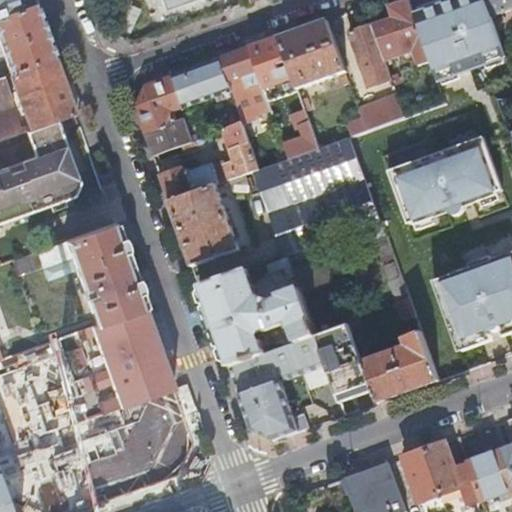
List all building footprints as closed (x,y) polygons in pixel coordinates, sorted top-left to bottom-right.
[(0,0),(0,14),(16,9),(34,2),(33,0),(0,0)] [(420,65),(431,61),(415,17),(409,0),(407,0),(391,5),(390,8),(394,18),(374,24),(374,25),(387,60),(414,50),(420,65)] [(438,82),(508,57),(493,17),(486,0),(462,0),(415,17),(431,61),(438,82)] [(511,0),(486,0),(493,17),(511,9),(511,0)] [(0,14),(0,55),(3,55),(10,74),(54,58),(34,2),(16,9),(0,14)] [(280,37),(299,90),(339,75),(343,86),(350,83),(327,20),(280,37)] [(393,79),(387,60),(374,25),(350,33),(356,51),(361,49),(374,85),(393,79)] [(290,160),(321,149),(299,90),(280,37),(249,48),(258,71),(273,66),(293,120),(298,119),(305,138),(285,145),(286,149),(290,160)] [(258,71),(249,48),(220,59),(236,102),(244,123),(244,124),(259,119),(248,89),(262,84),(258,71)] [(20,103),(29,129),(56,119),(74,113),(54,58),(10,74),(0,77),(0,84),(12,80),(20,103)] [(236,102),(220,59),(173,76),(184,109),(190,107),(217,97),(218,102),(224,100),(223,95),(227,94),(231,104),(236,102)] [(184,109),(173,76),(147,85),(136,108),(145,134),(177,122),(174,113),(184,109)] [(0,139),(25,130),(29,129),(20,103),(6,108),(0,91),(0,139)] [(368,132),(407,118),(398,93),(359,107),(363,119),(368,132)] [(29,129),(25,130),(34,154),(20,159),(21,161),(22,166),(8,171),(6,166),(0,168),(0,219),(73,193),(79,183),(56,119),(29,129)] [(186,119),(177,122),(145,134),(153,156),(182,146),(194,142),(186,119)] [(346,125),(351,138),(368,132),(363,119),(346,125)] [(246,176),(256,172),(261,171),(244,124),(244,123),(224,131),(231,150),(236,163),(222,168),(220,162),(185,175),(183,168),(160,176),(170,203),(218,186),(232,181),(246,176)] [(211,136),(203,138),(197,141),(199,148),(214,143),(211,136)] [(288,256),(382,223),(351,138),(321,149),(290,160),(277,165),(261,171),(256,172),(259,180),(286,257),(288,256)] [(410,225),(450,212),(450,213),(451,214),(453,215),(454,216),(455,217),(457,217),(459,217),(460,217),(462,216),(463,216),(465,215),(466,213),(467,212),(467,210),(467,209),(468,207),(467,206),(467,205),(504,192),(485,138),(391,172),(410,225)] [(194,142),(182,146),(185,154),(199,148),(197,141),(196,141),(194,142)] [(277,165),(290,160),(286,149),(273,153),(277,165)] [(22,166),(21,161),(6,166),(8,171),(22,166)] [(249,184),(259,180),(256,172),(246,176),(249,184)] [(252,192),(249,184),(246,176),(232,181),(237,197),(245,195),(252,192)] [(218,186),(170,203),(193,268),(241,251),(218,186)] [(91,207),(106,201),(102,191),(87,197),(91,207)] [(31,252),(37,268),(44,266),(48,279),(76,269),(83,288),(71,293),(83,329),(144,307),(113,223),(31,252)] [(31,252),(13,259),(18,275),(37,268),(31,252)] [(460,349),(493,337),(492,333),(495,333),(498,333),(500,332),(502,330),(504,328),(505,332),(511,329),(511,253),(436,281),(460,349)] [(294,272),(288,256),(286,257),(266,264),(269,272),(283,267),(288,279),(295,276),(294,272)] [(302,295),(335,283),(326,260),(294,272),(295,276),(300,289),(302,295)] [(200,288),(229,368),(271,353),(264,333),(290,324),(297,344),(317,337),(302,295),(300,289),(279,297),(280,300),(270,304),(257,297),(247,271),(200,288)] [(401,322),(416,317),(409,298),(395,303),(401,322)] [(101,412),(104,411),(114,408),(172,387),(144,307),(83,329),(76,332),(79,340),(93,335),(101,358),(96,360),(100,370),(84,376),(89,391),(110,383),(114,396),(97,402),(101,412)] [(364,365),(374,362),(357,314),(347,318),(350,326),(364,365)] [(339,397),(372,385),(364,365),(350,326),(318,338),(328,367),(339,397)] [(379,404),(440,382),(422,333),(405,339),(409,349),(374,362),(364,365),(372,385),(374,392),(379,404)] [(275,442),(311,429),(305,414),(296,418),(283,383),(328,367),(318,338),(317,337),(297,344),(271,353),(229,368),(252,431),(275,442)] [(57,339),(10,356),(17,374),(18,376),(46,366),(53,389),(73,382),(57,339)] [(341,404),(374,392),(372,385),(339,397),(341,404)] [(131,439),(184,420),(172,387),(114,408),(118,417),(122,415),(131,439)] [(31,412),(41,441),(65,432),(55,404),(31,412)] [(30,445),(41,441),(31,412),(30,410),(19,414),(30,445)] [(85,418),(97,451),(116,445),(104,411),(101,412),(85,418)] [(97,451),(114,497),(175,475),(180,465),(181,466),(188,450),(187,449),(191,439),(184,420),(131,439),(116,445),(97,451)] [(456,469),(447,443),(426,451),(442,496),(448,511),(481,500),(468,465),(456,469)] [(511,446),(467,463),(468,465),(481,500),(482,503),(511,492),(511,446)] [(442,496),(426,451),(404,458),(421,504),(442,496)] [(53,475),(66,511),(74,511),(87,507),(93,505),(90,499),(97,496),(84,463),(53,475)] [(353,495),(359,511),(409,511),(391,463),(347,479),(353,495)] [(5,489),(13,511),(66,511),(53,475),(52,471),(5,489)] [(0,511),(13,511),(5,489),(0,473),(0,511)] [(347,479),(341,481),(347,497),(353,495),(347,479)]
